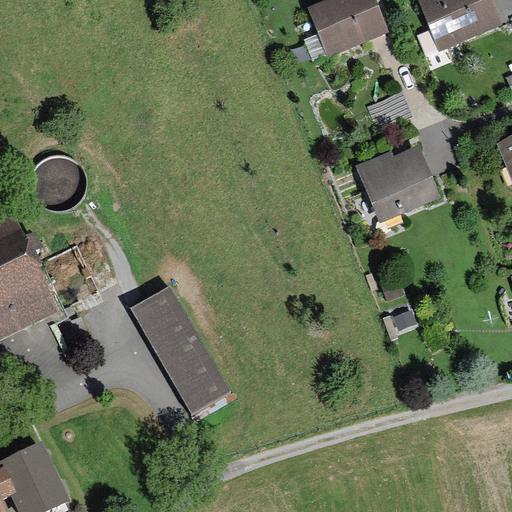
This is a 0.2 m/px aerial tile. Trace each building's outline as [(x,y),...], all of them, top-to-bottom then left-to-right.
[(328,62),(389,37),(373,0),(337,0),(308,12),(328,62)] [(439,55),(503,29),(491,0),(423,0),(418,2),(439,55)] [(413,120),(403,94),(368,108),(378,134),(413,120)] [(511,141),(497,147),(511,182),(511,141)] [(429,149),(436,173),(460,166),(453,142),(429,149)] [(441,203),(419,151),(394,161),(392,155),(356,169),(380,228),(441,203)] [(0,342),(58,315),(41,278),(44,276),(31,248),(27,250),(11,218),(0,223),(0,342)] [(381,289),(387,304),(405,297),(399,282),(381,289)] [(130,313),(191,419),(231,396),(170,291),(130,313)] [(393,319),(399,333),(417,326),(411,312),(393,319)] [(0,477),(12,503),(16,511),(64,511),(71,509),(43,449),(0,468),(0,477)] [(0,511),(6,511),(4,507),(8,505),(12,503),(0,477),(0,511)]
